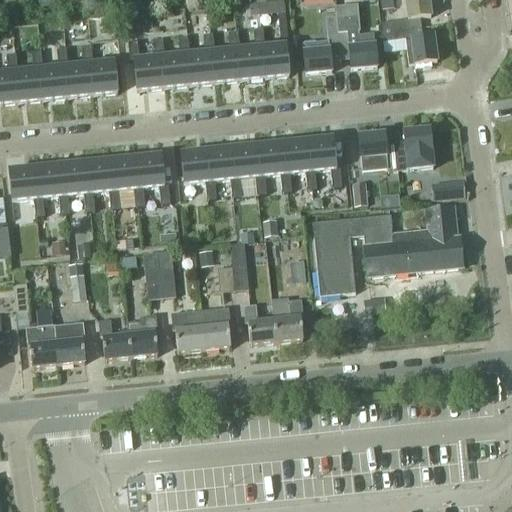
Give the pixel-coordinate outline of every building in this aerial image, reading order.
[(38,0),(39,11),(67,8),(66,0),(38,0)] [(379,0),(381,13),(393,11),(392,0),(379,0)] [(393,35),(421,31),(419,21),(430,20),(427,0),(405,0),(408,22),(392,24),(393,35)] [(250,19),(260,18),(259,6),(249,7),(250,19)] [(337,36),(340,63),(349,62),(350,74),(376,71),(374,49),(373,37),(358,38),(358,35),(360,34),(357,8),(335,10),(336,19),(337,36)] [(337,36),(336,19),(325,20),(327,37),(328,45),(302,48),(305,78),(331,75),(330,64),(340,63),(337,36)] [(113,20),(101,21),(102,33),(114,32),(113,20)] [(279,43),(288,42),(287,30),(278,30),(279,43)] [(421,31),(393,35),(395,44),(411,42),(415,68),(437,65),(433,40),(422,41),(421,31)] [(253,34),(254,52),(259,52),(262,82),(287,79),(285,49),(264,51),(262,33),(253,34)] [(228,36),(229,54),(233,54),(236,85),(262,82),(259,52),(254,52),(238,54),(237,36),(228,36)] [(202,39),(204,57),(209,56),(212,87),(236,85),(233,54),(229,54),(213,56),(211,38),(202,39)] [(178,50),(179,59),(184,59),(186,90),(212,87),(209,56),(204,57),(189,58),(187,41),(183,41),(177,42),(178,50)] [(162,92),(186,90),(184,59),(179,59),(164,61),(162,43),(152,44),(154,61),(159,61),(162,92)] [(159,61),(154,61),(138,63),(136,45),(128,46),(130,65),(133,64),(136,95),(162,92),(159,61)] [(88,69),(91,99),(116,97),(114,66),(93,68),(91,50),(82,51),(84,69),(88,69)] [(62,71),(65,102),(91,99),(88,69),(84,69),(68,71),(66,53),(57,53),(58,72),(62,71)] [(37,73),(40,104),(65,102),(62,71),(58,72),(43,73),(41,55),(32,56),(34,73),(37,73)] [(12,76),(15,106),(40,104),(37,73),(34,73),(18,75),(16,57),(7,58),(9,76),(12,76)] [(0,107),(15,106),(12,76),(9,76),(0,76),(0,107)] [(405,146),(395,147),(398,174),(432,171),(431,155),(429,132),(404,135),(405,146)] [(387,175),(398,174),(395,147),(386,148),(385,137),(358,140),(360,163),(361,176),(387,173),(387,175)] [(333,143),(307,145),(310,175),(313,174),(329,173),(331,191),(340,190),(339,172),(335,172),(333,143)] [(310,175),(307,145),(282,148),(285,176),(289,176),(304,174),(306,193),(314,192),(313,174),(310,175)] [(285,176),(282,148),(257,150),(259,179),(263,178),(279,177),(280,196),(290,195),(289,176),(285,176)] [(259,179),(257,150),(231,152),(234,181),(238,180),(254,179),(255,198),(264,197),(263,178),(259,179)] [(234,181),(231,152),(206,155),(209,183),(213,183),(230,181),(231,200),(239,199),(238,180),(234,181)] [(215,201),(213,183),(209,183),(206,155),(181,157),(183,185),(204,183),(205,202),(215,201)] [(161,159),(135,162),(137,191),(142,190),(149,190),(150,190),(157,189),(160,207),(169,207),(167,188),(163,189),(161,159)] [(135,209),(144,209),(142,190),(137,191),(135,162),(110,164),(113,193),(117,193),(129,192),(133,191),(135,209)] [(110,212),(119,211),(117,193),(113,193),(110,164),(85,167),(88,195),(92,195),(108,193),(110,212)] [(94,213),(92,195),(88,195),(85,167),(61,169),(63,198),(68,197),(83,196),(85,214),(94,213)] [(37,200),(43,200),(58,198),(60,216),(69,215),(68,197),(63,198),(61,169),(35,171),(37,200)] [(44,217),(43,200),(37,200),(35,171),(8,174),(11,203),(33,201),(35,218),(44,217)] [(367,210),(365,186),(351,188),(354,212),(367,210)] [(435,204),(453,203),(451,186),(434,188),(435,204)] [(456,241),(453,211),(424,215),(425,234),(389,238),(388,218),(310,225),(316,301),(352,298),(351,287),(347,243),(361,242),(364,282),(461,271),(458,241),(456,241)] [(7,230),(0,231),(0,242),(8,241),(7,230)] [(253,236),(239,238),(240,248),(243,248),(254,246),(253,236)] [(160,247),(177,246),(176,237),(159,238),(160,247)] [(116,253),(133,252),(133,243),(115,244),(116,253)] [(54,259),(66,258),(64,245),(52,246),(54,259)] [(78,264),(90,262),(89,248),(77,249),(78,264)] [(229,249),(232,272),(234,295),(248,294),(243,248),(240,248),(229,249)] [(158,257),(162,303),(176,302),(171,255),(158,257)] [(214,269),(212,255),(199,256),(201,271),(214,269)] [(162,303),(158,257),(144,258),(149,305),(162,303)] [(305,286),(303,264),(290,266),(292,287),(305,286)] [(119,265),(106,267),(107,279),(120,278),(119,265)] [(86,304),(82,267),(69,268),(72,305),(86,304)] [(220,297),(234,295),(232,272),(218,273),(220,297)] [(28,317),(25,289),(14,290),(17,318),(28,317)] [(382,315),(381,302),(363,304),(365,317),(382,315)] [(272,324),(275,347),(302,344),(300,322),(303,322),(301,303),(286,305),(286,304),(270,305),(272,324)] [(275,347),(272,324),(258,325),(257,308),(241,310),(243,327),(246,327),(248,350),(275,347)] [(199,314),(203,354),(230,352),(228,329),(230,329),(229,311),(199,314)] [(177,357),(203,354),(199,314),(170,317),(171,335),(175,334),(177,357)] [(128,327),(129,338),(131,362),(157,360),(155,337),(158,337),(156,319),(142,320),(142,326),(128,327)] [(105,365),(131,362),(129,338),(115,339),(113,323),(98,324),(100,342),(103,342),(105,365)] [(84,326),(55,329),(59,370),(85,367),(83,344),(85,344),(84,326)] [(32,372),(59,370),(55,329),(25,332),(27,350),(29,349),(32,372)]
